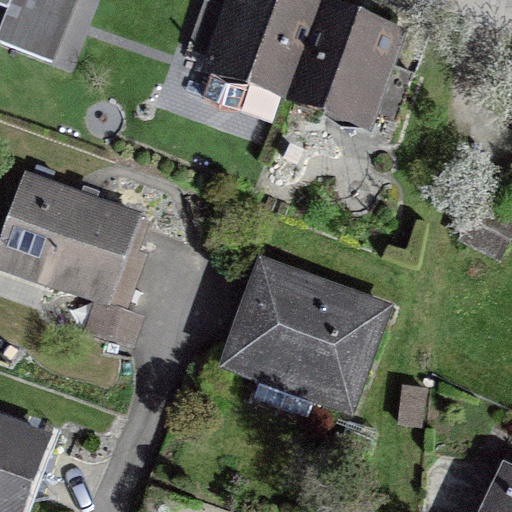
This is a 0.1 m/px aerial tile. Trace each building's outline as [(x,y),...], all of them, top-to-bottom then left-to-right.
[(5,0),(4,3),(62,25),(71,0),(5,0)] [(316,0),(220,0),(197,67),(281,97),(317,0),(316,0)] [(281,97),(367,129),(403,32),(317,0),(281,97)] [(24,178),(0,245),(0,267),(112,307),(143,220),(24,178)] [(256,263),(222,372),(357,414),(390,304),(256,263)] [(0,420),(0,511),(20,511),(47,437),(0,420)] [(488,511),(511,511),(511,464),(510,464),(488,511)]
